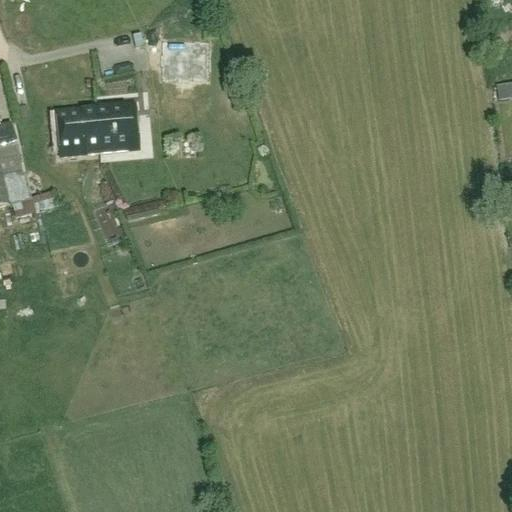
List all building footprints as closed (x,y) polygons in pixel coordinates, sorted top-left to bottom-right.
[(218,29),(171,33),(174,73),(222,68),(218,29)] [(95,110),(99,156),(140,152),(136,106),(95,110)] [(99,156),(95,110),(55,114),(59,159),(99,156)] [(0,208),(9,207),(3,178),(22,174),(12,126),(0,128),(0,208)] [(11,206),(15,223),(58,212),(53,195),(11,206)]
